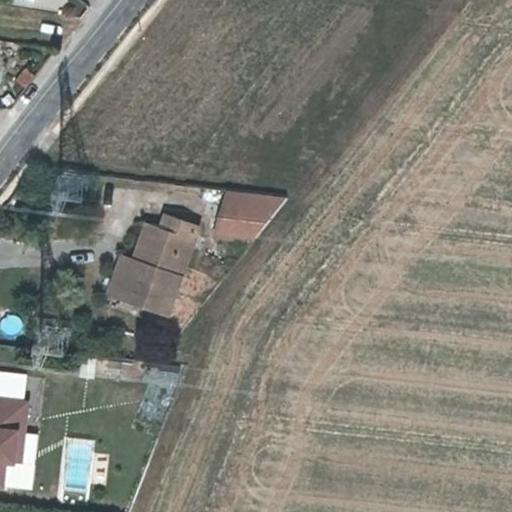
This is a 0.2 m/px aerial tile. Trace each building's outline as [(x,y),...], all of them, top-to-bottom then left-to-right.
[(116,182),(115,194),(164,199),(165,187),(116,182)] [(237,203),(241,190),(227,189),(212,230),(215,231),(227,199),(237,203)] [(288,195),(241,190),(237,203),(227,199),(215,231),(250,244),(288,195)] [(136,256),(123,293),(170,311),(200,224),(167,212),(163,225),(148,221),(136,256)] [(108,288),(123,293),(136,256),(122,251),(108,288)] [(0,392),(24,393),(24,371),(0,370),(0,392)] [(28,399),(0,395),(0,481),(3,482),(6,457),(15,458),(19,428),(25,429),(28,399)]
